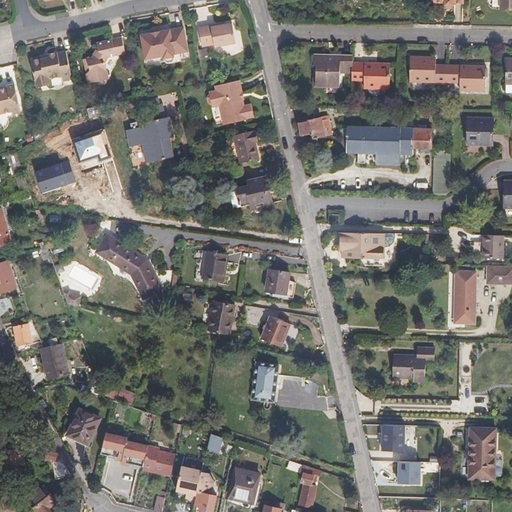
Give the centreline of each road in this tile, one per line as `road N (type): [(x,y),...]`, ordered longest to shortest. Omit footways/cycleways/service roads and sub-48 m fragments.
road 1 (residential): [(298,203),(367,511)]
road 2 (residential): [(260,30),(511,35)]
road 3 (residential): [(511,166),(488,172),(444,205),(298,203)]
road 4 (residential): [(0,335),(93,507)]
road 5 (unknown): [(327,334),(511,335)]
road 6 (residential): [(260,30),(298,203)]
road 7 (residential): [(165,0),(27,25)]
